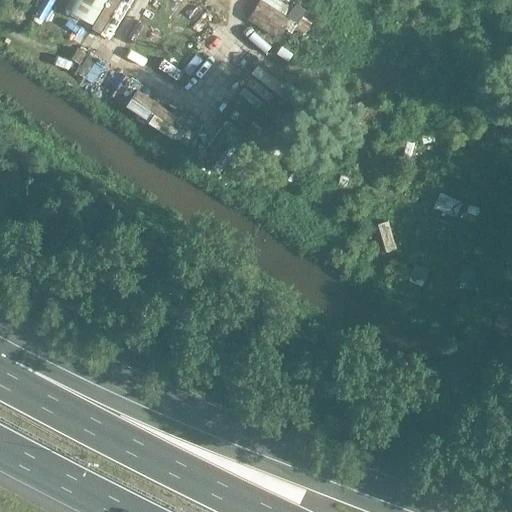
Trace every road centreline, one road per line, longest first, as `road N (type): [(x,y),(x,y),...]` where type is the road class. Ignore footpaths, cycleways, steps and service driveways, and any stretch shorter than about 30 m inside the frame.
road 1 (motorway): [(393,511),(0,376)]
road 2 (motorway): [(261,511),(0,379)]
road 3 (track): [(233,0),(239,27),(186,106),(106,50)]
road 4 (motorway): [(0,448),(122,511)]
